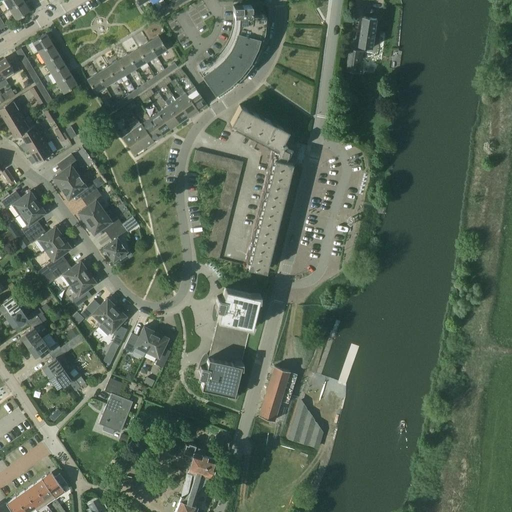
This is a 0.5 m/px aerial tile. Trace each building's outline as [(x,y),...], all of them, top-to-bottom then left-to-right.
[(3,0),(9,10),(23,1),(22,0),(3,0)] [(9,10),(16,20),(30,12),(23,1),(9,10)] [(177,1),(167,7),(170,12),(180,5),(177,1)] [(211,61),(199,69),(217,95),(230,86),(242,75),(252,62),(260,47),(264,31),(265,15),(264,14),(258,15),(258,8),(256,6),(251,6),(251,5),(233,6),(233,16),(232,26),(230,36),(225,45),(219,54),(211,61)] [(167,7),(157,13),(160,18),(170,12),(167,7)] [(160,18),(157,13),(147,19),(149,24),(160,18)] [(373,47),(377,19),(364,17),(360,46),(373,47)] [(31,42),(38,53),(52,44),(45,34),(31,42)] [(157,36),(147,42),(155,56),(166,50),(157,36)] [(147,42),(137,48),(145,62),(155,56),(147,42)] [(52,44),(38,53),(44,63),(58,54),(52,44)] [(135,68),(145,62),(137,48),(127,54),(135,68)] [(16,52),(22,62),(26,60),(20,49),(16,52)] [(360,74),(363,52),(349,50),(346,72),(360,74)] [(58,54),(44,63),(50,73),(64,65),(58,54)] [(125,75),(135,68),(127,54),(116,61),(125,75)] [(0,60),(0,71),(4,79),(14,73),(15,74),(19,71),(13,60),(8,63),(5,57),(0,60)] [(28,72),(32,70),(26,60),(22,62),(28,72)] [(115,81),(125,75),(116,61),(106,67),(115,81)] [(174,63),(164,70),(167,74),(177,67),(174,63)] [(56,83),(70,75),(64,65),(50,73),(56,83)] [(104,87),(115,81),(106,67),(96,73),(104,87)] [(181,68),(175,72),(178,76),(184,72),(181,68)] [(34,83),(39,80),(32,70),(28,72),(34,83)] [(164,70),(154,77),(157,81),(167,74),(164,70)] [(104,87),(96,73),(85,79),(94,93),(104,87)] [(70,75),(56,83),(62,94),(76,85),(70,75)] [(154,77),(144,84),(147,88),(157,81),(154,77)] [(163,81),(166,85),(171,81),(169,77),(163,81)] [(40,93),(45,90),(39,80),(34,83),(40,93)] [(160,89),(166,85),(163,81),(157,85),(160,89)] [(144,84),(135,91),(138,95),(147,88),(144,84)] [(35,99),(39,97),(33,87),(29,90),(31,94),(32,94),(35,99)] [(185,93),(196,109),(205,103),(194,87),(185,93)] [(11,89),(5,93),(7,95),(9,98),(14,95),(12,91),(11,89)] [(151,89),(145,93),(148,97),(154,93),(151,89)] [(45,90),(40,93),(47,103),(51,100),(45,90)] [(135,91),(125,98),(128,102),(138,95),(135,91)] [(185,92),(175,99),(175,100),(176,99),(187,116),(187,117),(197,110),(196,109),(185,93),(185,92)] [(148,97),(145,93),(139,97),(142,101),(148,97)] [(173,96),(165,101),(168,105),(167,106),(178,122),(186,117),(187,116),(176,99),(175,100),(175,99),(173,96)] [(125,98),(115,105),(118,109),(128,102),(125,98)] [(0,113),(3,118),(19,109),(13,99),(0,107),(0,113)] [(133,102),(128,106),(130,110),(136,106),(133,102)] [(115,105),(105,112),(109,115),(118,109),(115,105)] [(238,105),(228,125),(272,148),(243,265),(264,270),(291,162),(294,149),(281,142),(287,131),(238,105)] [(122,110),(118,112),(121,116),(125,114),(130,110),(128,106),(122,110)] [(167,106),(158,112),(170,128),(178,122),(167,106)] [(9,128),(24,118),(19,109),(3,118),(9,128)] [(158,112),(149,118),(161,134),(170,128),(158,112)] [(115,114),(110,118),(112,122),(118,118),(115,114)] [(15,138),(20,135),(19,134),(30,127),(24,118),(9,128),(15,138)] [(141,124),(152,140),(161,134),(149,118),(141,124)] [(140,123),(131,130),(131,131),(143,147),(153,141),(152,140),(141,124),(140,123)] [(19,134),(20,135),(25,143),(41,134),(35,124),(30,127),(19,134)] [(71,139),(76,136),(71,126),(66,129),(71,139)] [(131,131),(122,137),(134,153),(143,147),(131,131)] [(31,152),(46,143),(41,134),(25,143),(31,152)] [(52,152),(46,143),(31,152),(36,162),(52,152)] [(218,258),(242,162),(195,150),(193,162),(227,171),(206,255),(218,258)] [(60,187),(60,188),(78,175),(70,165),(76,160),(73,156),(71,154),(59,162),(64,169),(52,177),(54,179),(53,182),(57,187),(60,187)] [(8,183),(13,180),(6,169),(1,172),(8,183)] [(78,175),(60,188),(60,189),(65,195),(68,199),(80,190),(85,197),(96,189),(91,182),(85,186),(83,182),(78,175)] [(101,196),(96,189),(85,197),(89,204),(78,212),(79,214),(79,217),(82,222),(85,222),(85,223),(103,210),(95,200),(101,196)] [(20,214),(37,202),(36,201),(37,198),(34,193),(31,193),(29,191),(18,199),(13,193),(1,201),(6,208),(12,204),(20,214)] [(21,229),(26,236),(38,228),(33,221),(45,213),(43,210),(44,208),(41,203),(38,203),(37,202),(20,214),(27,225),(21,229)] [(103,210),(85,223),(86,224),(86,227),(89,231),(92,232),(93,234),(105,226),(110,232),(122,224),(117,217),(111,221),(103,210)] [(15,230),(10,223),(5,227),(10,234),(15,230)] [(126,231),(122,224),(110,232),(115,239),(103,247),(105,250),(104,251),(108,256),(109,255),(113,261),(119,256),(120,258),(125,255),(124,253),(126,251),(124,248),(125,248),(121,243),(120,243),(116,238),(126,231)] [(45,249),(62,237),(62,236),(62,233),(59,228),(56,228),(55,226),(43,234),(38,228),(26,236),(31,243),(37,239),(45,249)] [(0,238),(5,246),(13,240),(7,232),(0,237),(0,238)] [(46,264),(51,271),(63,263),(58,256),(70,248),(69,245),(69,243),(66,238),(63,238),(62,237),(45,249),(52,260),(46,264)] [(70,285),(88,272),(87,271),(87,268),(84,263),(81,263),(80,261),(68,269),(63,263),(51,271),(56,278),(62,274),(70,285)] [(88,273),(88,272),(70,285),(77,295),(71,299),(76,306),(89,298),(84,291),(95,283),(94,281),(94,278),(91,273),(88,273)] [(0,297),(6,294),(15,287),(11,282),(6,286),(3,288),(0,283),(0,297)] [(3,303),(0,305),(0,310),(5,317),(18,308),(14,302),(15,301),(14,297),(20,292),(16,286),(15,287),(6,294),(8,297),(2,302),(3,303)] [(202,377),(200,387),(233,395),(258,296),(224,288),(222,298),(217,297),(214,307),(215,307),(213,317),(217,318),(218,318),(208,357),(207,357),(203,356),(201,366),(200,365),(197,376),(202,377)] [(92,314),(101,323),(116,307),(115,306),(115,303),(111,299),(108,300),(106,298),(96,308),(90,303),(80,313),(87,319),(92,314)] [(45,312),(49,309),(46,304),(41,307),(45,312)] [(18,308),(5,317),(12,327),(18,323),(19,325),(25,320),(28,324),(43,313),(39,307),(34,311),(27,316),(23,313),(22,313),(18,308)] [(73,307),(66,312),(69,317),(70,317),(76,312),(73,307)] [(116,307),(101,323),(98,326),(107,335),(111,332),(115,335),(112,342),(119,345),(126,332),(118,328),(116,327),(126,316),(124,315),(124,312),(120,308),(117,308),(116,307)] [(25,334),(20,338),(27,348),(41,338),(37,333),(38,332),(35,327),(42,323),(47,319),(43,313),(28,324),(31,328),(25,332),(25,334)] [(134,346),(146,351),(155,332),(154,331),(153,329),(148,326),(146,327),(143,326),(137,339),(130,336),(123,349),(131,352),(134,346)] [(68,333),(73,338),(79,334),(75,328),(68,333)] [(155,332),(146,351),(158,357),(155,364),(162,367),(169,354),(161,351),(167,338),(165,337),(164,334),(159,332),(157,333),(155,332)] [(41,338),(27,348),(34,358),(40,354),(41,355),(47,351),(50,355),(60,348),(56,343),(49,347),(45,343),(44,344),(41,338)] [(47,364),(42,368),(49,378),(63,369),(59,363),(59,362),(57,358),(64,353),(68,350),(64,344),(60,348),(50,355),(53,358),(46,363),(47,364)] [(105,371),(94,355),(84,362),(95,378),(105,371)] [(273,420),(289,371),(274,366),(258,416),(273,420)] [(63,369),(49,378),(56,389),(62,385),(63,386),(69,382),(75,390),(85,383),(78,373),(72,377),(69,373),(67,375),(63,369)] [(125,378),(131,381),(134,375),(128,372),(125,378)] [(154,381),(146,377),(144,383),(151,386),(154,381)] [(120,431),(132,401),(117,395),(121,383),(109,378),(104,390),(111,393),(109,398),(108,398),(98,423),(120,431)] [(299,398),(288,439),(318,448),(323,432),(299,398)] [(162,442),(164,444),(173,438),(169,432),(160,439),(162,442)] [(119,439),(126,441),(128,436),(121,433),(119,439)] [(215,467),(217,459),(202,454),(203,452),(204,449),(194,446),(195,444),(187,442),(187,444),(185,443),(182,452),(191,455),(188,463),(185,472),(187,472),(180,497),(185,499),(184,502),(185,503),(190,497),(189,504),(194,506),(197,489),(206,478),(209,479),(213,466),(215,467)] [(149,447),(154,454),(157,452),(159,451),(153,444),(149,447)] [(67,484),(59,473),(54,477),(51,473),(46,476),(46,475),(45,476),(45,477),(43,479),(42,478),(41,479),(55,498),(55,499),(65,492),(62,488),(67,484)] [(55,498),(41,479),(36,483),(36,482),(35,483),(34,484),(33,484),(32,485),(46,505),(55,498)] [(143,489),(149,484),(145,480),(140,486),(142,487),(143,489)] [(46,505),(32,485),(27,489),(26,489),(27,489),(25,490),(24,490),(24,491),(23,491),(36,509),(37,511),(46,505)] [(31,511),(36,509),(23,491),(18,495),(16,497),(16,496),(15,497),(16,497),(15,497),(24,511),(31,511)] [(24,511),(15,497),(9,501),(9,502),(7,503),(6,504),(11,511),(24,511)] [(193,511),(196,507),(194,506),(189,504),(185,503),(184,502),(185,499),(180,497),(175,509),(174,511),(193,511)] [(86,507),(89,511),(105,511),(98,499),(86,507)]
